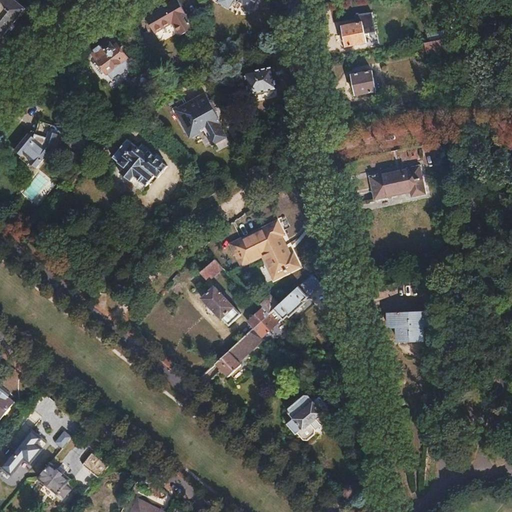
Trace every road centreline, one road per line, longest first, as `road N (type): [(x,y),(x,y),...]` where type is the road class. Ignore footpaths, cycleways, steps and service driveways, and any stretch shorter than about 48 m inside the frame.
road 1 (residential): [(478,124),(436,492)]
road 2 (residential): [(326,151),(399,511)]
road 3 (residential): [(332,511),(108,331)]
road 4 (residential): [(326,151),(212,216),(108,331)]
road 5 (residential): [(0,341),(209,511)]
road 6 (residential): [(478,124),(425,127),(326,151)]
road 7 (residential): [(294,0),(326,151)]
road 8 (residential): [(108,331),(0,238)]
road 9 (residential): [(474,478),(511,357)]
road 10 (residential): [(491,0),(478,124)]
